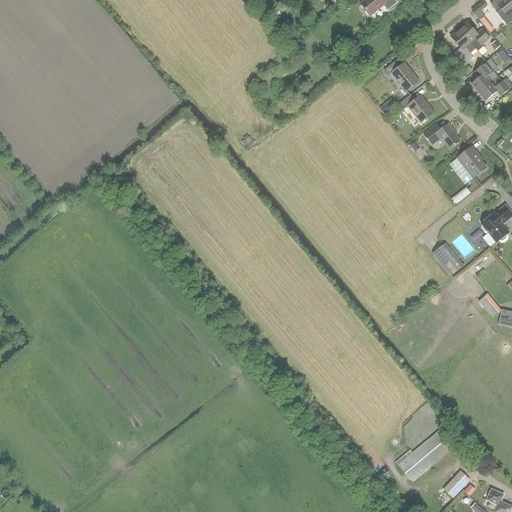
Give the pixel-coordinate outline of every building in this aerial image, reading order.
[(367,0),(361,5),(370,17),(383,6),(387,12),(397,4),(394,0),(367,0)] [(507,27),(511,22),(511,0),(496,0),(490,5),(497,13),(496,14),(507,27)] [(472,11),(475,15),(481,11),(487,6),(483,2),(472,11)] [(277,10),(271,14),(275,19),(280,15),(277,10)] [(475,15),(480,21),(485,17),(481,11),(475,15)] [(313,27),(309,23),(303,27),(307,32),(313,27)] [(476,50),(478,52),(483,47),(482,46),(490,40),(482,30),(477,34),(468,23),(459,30),(476,50)] [(471,44),(459,30),(451,37),(461,49),(455,54),(464,65),(473,57),(470,53),(475,49),(476,50),(471,44)] [(288,43),(294,37),(290,32),(283,37),(283,38),(287,43),(288,43)] [(345,48),(338,41),(329,50),(335,57),(345,48)] [(500,47),(495,41),(491,45),(495,51),(500,47)] [(497,55),(501,59),(506,55),(502,50),(497,55)] [(418,83),(400,59),(384,71),(389,77),(392,75),(406,92),(418,83)] [(478,94),(497,78),(493,73),(497,69),(490,60),(474,73),(478,79),(471,85),(478,94)] [(473,70),(469,66),(463,71),(467,76),(473,70)] [(497,78),(478,94),(485,102),(496,93),(500,98),(509,90),(507,87),(510,84),(506,79),(501,84),(497,78)] [(408,107),(421,124),(433,114),(421,98),(416,101),(411,96),(406,100),(398,106),(403,112),(408,107)] [(391,100),(386,104),(391,110),(396,105),(391,100)] [(439,136),(449,149),(460,140),(456,135),(457,134),(448,123),(439,131),(435,125),(424,134),(431,143),(439,136)] [(421,148),(416,141),(409,146),(415,153),(421,148)] [(457,160),(473,179),(486,169),(481,161),(480,162),(475,156),(478,155),(472,148),(457,160)] [(464,185),(470,191),(476,185),(469,179),(464,185)] [(470,193),(466,187),(450,200),(454,206),(470,193)] [(494,214),(481,224),(482,226),(482,228),(485,232),(488,232),(489,232),(489,233),(482,238),(489,247),(496,241),(497,242),(500,240),(500,241),(503,242),(506,239),(507,236),(506,235),(508,233),(503,227),(504,223),(506,221),(506,222),(511,217),(511,213),(506,206),(495,214),(494,214)] [(446,244),(433,254),(451,276),(463,266),(446,244)] [(500,311),(488,297),(484,300),(483,298),(479,302),(492,318),(500,311)] [(511,314),(511,316),(501,314),(499,325),(511,327),(511,314)] [(448,425),(398,465),(412,483),(462,442),(448,425)] [(461,471),(444,490),(453,498),(470,480),(461,471)] [(475,490),(470,485),(464,491),(469,497),(475,490)] [(510,511),(511,509),(511,505),(501,501),(504,495),(492,489),(487,500),(490,502),(488,507),(495,510),(493,511),(510,511)] [(484,511),(475,503),(470,508),(474,511),(484,511)]
